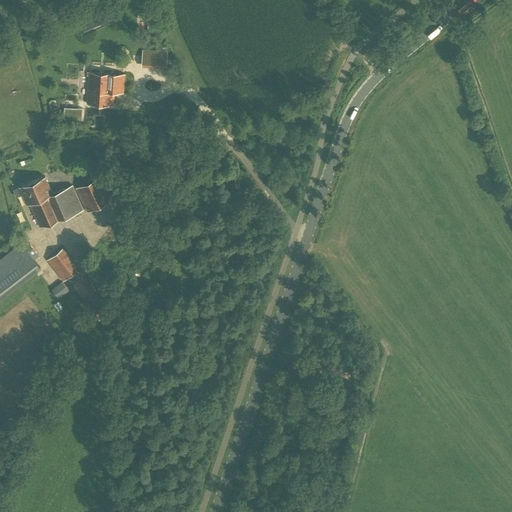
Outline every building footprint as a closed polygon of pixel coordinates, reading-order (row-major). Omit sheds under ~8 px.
[(167,51),(143,50),(142,67),(167,69),(167,51)] [(115,92),(124,93),(125,74),(89,71),(87,103),(114,105),(115,92)] [(22,194),(27,204),(30,203),(39,227),(83,209),(73,184),(53,192),(46,175),(13,189),(16,196),(22,194)] [(101,175),(76,188),(87,211),(112,199),(101,175)] [(26,238),(0,257),(0,299),(42,268),(34,258),(39,255),(26,238)] [(63,247),(47,259),(63,281),(68,277),(93,311),(99,320),(110,311),(63,247)] [(68,290),(62,281),(51,289),(58,298),(68,290)]
